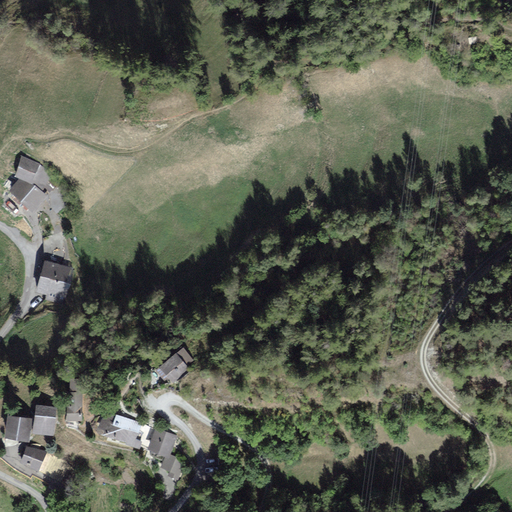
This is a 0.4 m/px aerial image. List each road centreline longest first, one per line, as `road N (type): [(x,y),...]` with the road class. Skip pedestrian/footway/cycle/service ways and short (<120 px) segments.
road 1 (track): [(442,511),(482,483),(490,458),(480,431),(437,392),(424,369),(424,342),(469,279),(511,238)]
road 2 (residential): [(171,511),(199,459),(160,402),(173,398),(219,429)]
road 3 (residential): [(0,228),(27,252),(31,273),(0,336)]
road 4 (track): [(158,511),(143,466),(128,452),(74,434)]
